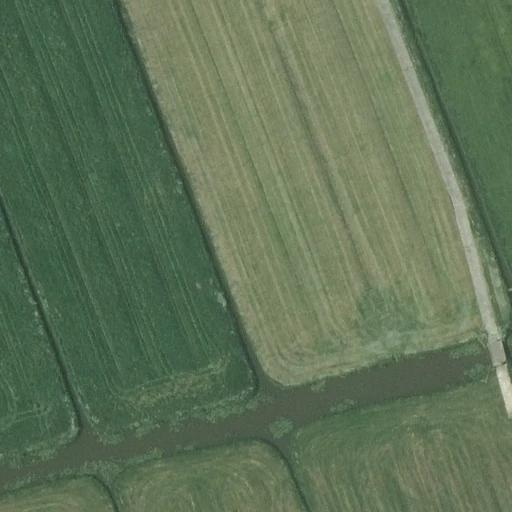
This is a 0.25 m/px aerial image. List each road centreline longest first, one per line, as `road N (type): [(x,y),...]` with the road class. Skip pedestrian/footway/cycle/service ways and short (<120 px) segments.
road 1 (track): [(503,394),(106,499)]
road 2 (track): [(500,322),(380,0)]
